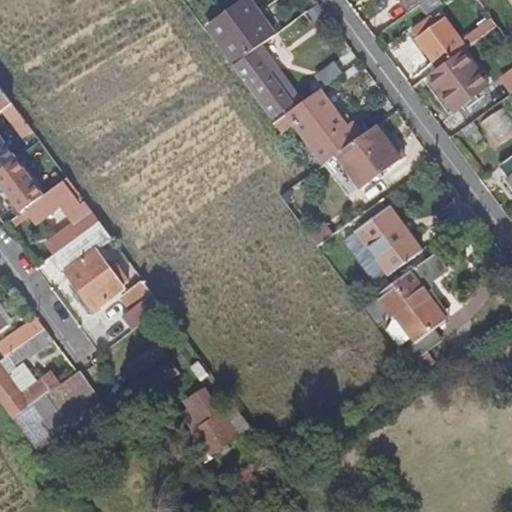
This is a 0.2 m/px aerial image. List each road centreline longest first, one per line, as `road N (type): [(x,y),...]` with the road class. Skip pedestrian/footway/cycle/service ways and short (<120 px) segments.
road 1 (residential): [(511,239),(336,0)]
road 2 (residential): [(84,360),(0,245)]
